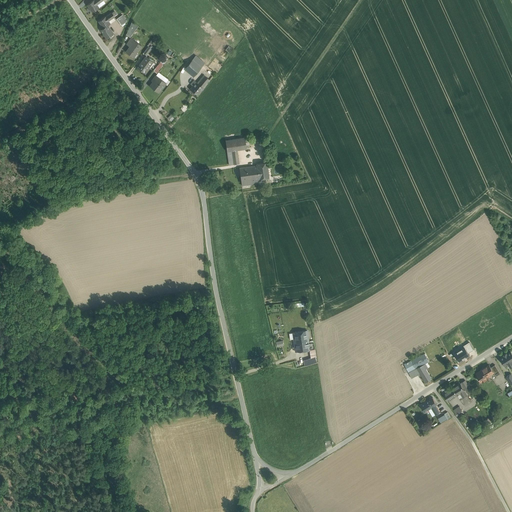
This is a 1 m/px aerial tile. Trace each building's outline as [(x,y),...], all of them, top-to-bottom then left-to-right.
[(104,0),(95,0),(87,6),(92,13),(100,8),(98,5),(105,0),(104,0)] [(114,34),(109,26),(112,24),(109,22),(116,17),(113,12),(107,17),(106,16),(98,21),(104,29),(101,31),(107,39),(114,34)] [(117,18),(121,25),(127,21),(123,14),(117,18)] [(131,37),(138,24),(132,21),(126,34),(131,37)] [(134,59),(143,46),(131,38),(127,45),(129,46),(125,53),(134,59)] [(195,55),(184,69),(194,76),(205,62),(195,55)] [(146,74),(154,62),(145,57),(138,69),(146,74)] [(195,80),(188,88),(198,95),(211,80),(205,75),(198,83),(195,80)] [(149,86),(160,93),(166,83),(156,76),(149,86)] [(225,139),(229,164),(240,163),(238,149),(246,148),(245,137),(225,139)] [(257,165),(240,167),(242,185),(260,183),(260,180),(270,179),(268,162),(257,164),(257,165)] [(293,333),(294,341),(308,339),(307,331),(293,333)] [(308,339),(294,341),(296,351),(309,349),(308,339)] [(511,351),(511,350),(500,357),(506,367),(510,365),(511,367),(511,351)] [(420,373),(425,382),(431,379),(426,369),(427,368),(425,364),(428,362),(425,354),(405,364),(412,377),(420,373)] [(477,372),(476,373),(482,382),(495,374),(490,364),(477,372)] [(466,379),(443,394),(448,403),(462,394),(465,399),(475,393),(466,379)] [(435,397),(423,404),(428,411),(433,408),(437,415),(441,412),(437,406),(439,405),(435,397)] [(459,417),(465,413),(459,405),(453,410),(459,417)] [(438,418),(441,422),(451,416),(448,411),(438,418)]
